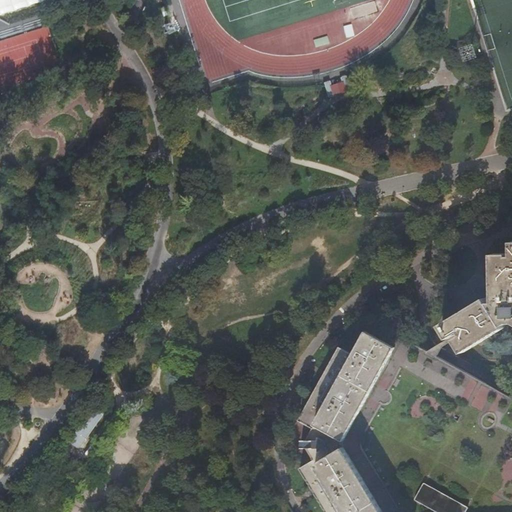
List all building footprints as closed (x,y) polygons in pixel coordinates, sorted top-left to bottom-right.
[(166,7),(160,9),(162,17),(168,15),(166,7)] [(127,167),(122,152),(107,157),(112,172),(127,167)] [(463,332),(465,335),(458,340),(466,353),(507,328),(505,326),(511,323),(511,256),(511,257),(511,255),(495,255),(496,285),(496,303),(491,303),(488,299),(461,315),(443,326),(451,339),(463,332)] [(511,511),(511,399),(399,337),(404,334),(409,324),(399,318),(393,328),(393,334),(387,345),(396,350),(346,441),(313,423),(310,429),(303,441),(297,441),(298,449),(304,449),(311,461),(341,443),(383,511),(511,511)] [(350,356),(313,423),(346,441),(396,350),(387,345),(364,331),(356,345),(350,356)] [(313,423),(350,356),(336,347),(320,376),(296,421),(310,429),(313,423)] [(92,407),(75,432),(85,439),(103,415),(92,407)] [(85,439),(75,432),(68,442),(78,449),(85,439)] [(383,511),(341,443),(311,461),(341,511),(383,511)] [(341,511),(311,461),(297,469),(305,483),(322,511),(341,511)]
